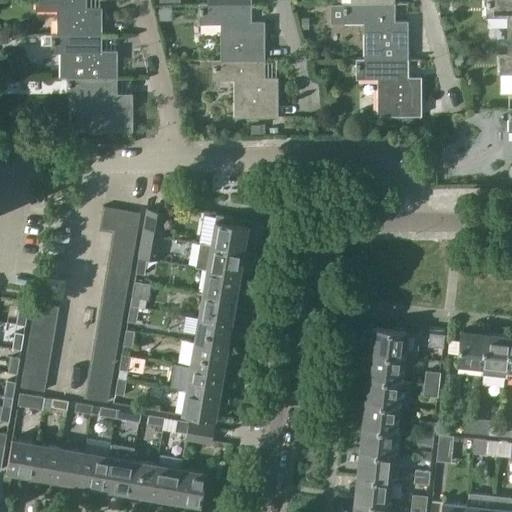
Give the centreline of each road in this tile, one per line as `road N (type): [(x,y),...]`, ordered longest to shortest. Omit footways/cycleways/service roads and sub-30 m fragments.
road 1 (residential): [(265,511),(305,267),(347,224),(433,216)]
road 2 (residential): [(433,216),(376,153),(177,158)]
road 3 (residential): [(177,158),(71,161),(0,150)]
road 4 (residential): [(177,158),(138,0)]
